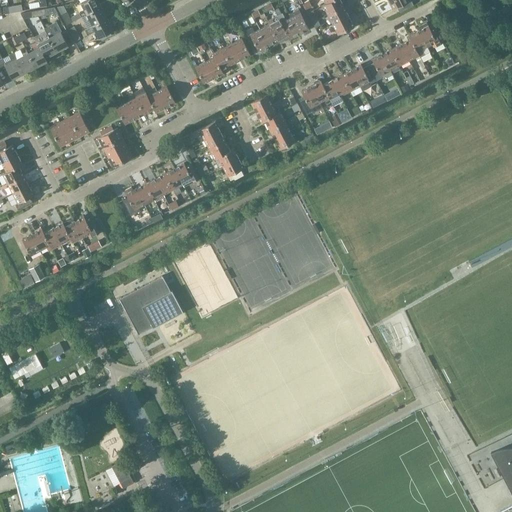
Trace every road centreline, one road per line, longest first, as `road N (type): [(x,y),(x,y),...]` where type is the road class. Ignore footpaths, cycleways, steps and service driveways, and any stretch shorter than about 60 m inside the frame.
road 1 (residential): [(60,198),(151,158),(156,132),(197,111)]
road 2 (residential): [(0,104),(152,26)]
road 3 (residential): [(230,95),(295,62),(312,67),(382,31)]
